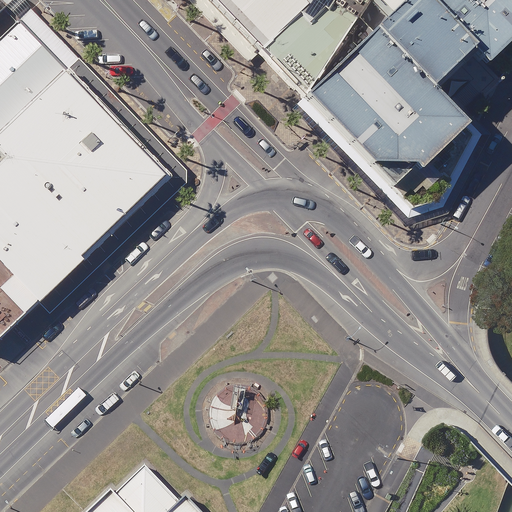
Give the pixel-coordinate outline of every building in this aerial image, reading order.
[(201,0),(257,55),(311,4),(307,0),(201,0)] [(257,55),(301,101),(369,0),(307,0),(311,4),(257,55)] [(390,60),(318,124),(385,195),(433,194),(479,155),(445,121),(485,82),(497,93),(511,60),(511,0),(406,0),(431,26),(390,60)] [(147,191),(6,41),(0,46),(0,315),(7,323),(147,191)] [(178,496),(143,459),(115,487),(110,482),(78,511),(190,511),(177,498),(178,496)]
